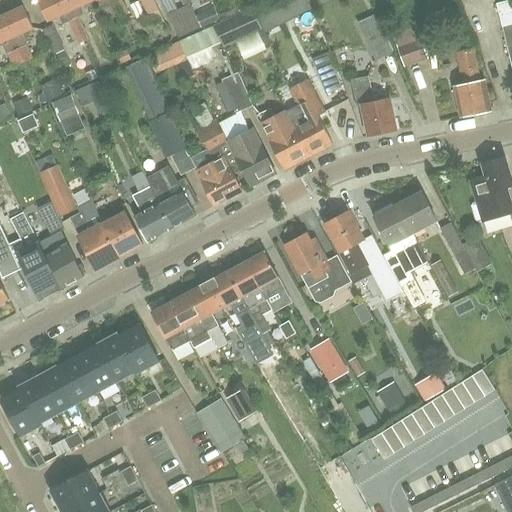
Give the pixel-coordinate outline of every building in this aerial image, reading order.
[(74,19),(64,0),(38,0),(48,22),(59,16),(63,24),(69,22),(74,19)] [(91,2),(90,0),(64,0),(74,19),(69,22),(74,32),(83,28),(78,16),(83,14),(80,7),(91,2)] [(116,0),(90,0),(91,2),(95,10),(112,2),(116,0)] [(116,0),(112,2),(117,13),(126,9),(121,0),(116,0)] [(266,2),(264,0),(248,0),(252,9),(266,2)] [(502,27),(511,24),(511,14),(509,0),(497,3),(502,27)] [(166,15),(177,38),(199,28),(189,5),(166,15)] [(34,28),(24,6),(2,16),(24,63),(33,59),(27,46),(28,45),(23,33),(34,28)] [(122,24),(131,20),(126,9),(117,13),(122,24)] [(241,14),(251,35),(263,30),(253,9),(241,14)] [(223,47),(251,35),(241,14),(214,26),(221,43),(223,47)] [(392,53),(376,15),(358,22),(375,61),(392,53)] [(24,63),(2,16),(0,16),(0,43),(2,43),(8,54),(9,53),(15,67),(24,63)] [(511,48),(511,24),(502,27),(505,39),(508,50),(511,48)] [(65,50),(53,25),(43,30),(58,62),(65,59),(62,51),(65,50)] [(221,43),(214,26),(182,41),(189,57),(221,43)] [(428,59),(415,26),(394,34),(406,68),(428,59)] [(89,40),(83,28),(74,32),(80,44),(89,40)] [(463,86),(454,88),(460,118),(491,111),(485,81),(480,83),(473,49),(456,53),(463,86)] [(131,60),(127,50),(116,56),(121,65),(131,60)] [(328,54),(313,59),(317,71),(332,65),(328,54)] [(103,63),(97,66),(103,77),(108,75),(103,63)] [(341,89),(332,65),(317,71),(326,94),(341,89)] [(253,106),(239,73),(222,80),(236,113),(253,106)] [(374,102),(369,78),(352,81),(357,107),(363,106),(369,136),(396,131),(390,99),(374,102)] [(309,155),(332,143),(317,115),(324,112),(308,80),(291,89),(307,119),(294,126),(309,155)] [(113,111),(99,81),(76,92),(83,106),(95,101),(102,117),(113,111)] [(62,96),(55,82),(42,88),(49,103),(62,96)] [(434,83),(420,87),(429,115),(442,111),(434,83)] [(80,114),(72,95),(53,103),(61,122),(80,114)] [(32,110),(27,99),(13,105),(18,116),(32,110)] [(0,122),(12,118),(6,104),(0,106),(0,122)] [(309,155),(294,126),(286,111),(273,117),(270,108),(260,113),(272,138),(271,139),(286,167),(309,155)] [(169,112),(149,122),(167,158),(171,156),(185,149),(187,148),(169,112)] [(276,172),(255,132),(253,129),(251,130),(242,112),(221,123),(220,124),(228,140),(239,163),(251,185),(276,172)] [(39,128),(34,116),(19,122),(24,135),(39,128)] [(242,191),(230,168),(239,163),(228,140),(220,124),(221,123),(218,119),(199,129),(209,148),(193,157),(200,170),(197,171),(215,205),(242,191)] [(0,152),(23,138),(14,124),(0,132),(0,152)] [(36,131),(26,134),(31,143),(40,139),(36,131)] [(511,213),(511,209),(506,189),(511,186),(511,180),(505,157),(482,164),(486,177),(469,182),(476,203),(472,204),(470,207),(475,223),(478,224),(482,223),(511,213)] [(58,165),(40,173),(60,217),(77,209),(58,165)] [(172,228),(196,216),(170,167),(148,179),(151,186),(150,186),(159,204),(172,228)] [(148,241),(172,228),(159,204),(150,186),(133,196),(142,213),(135,217),(148,241)] [(437,219),(421,190),(397,202),(413,232),(437,219)] [(63,287),(83,276),(56,226),(62,222),(51,201),(35,210),(49,236),(38,242),(63,287)] [(413,232),(397,202),(374,215),(390,245),(413,232)] [(120,257),(143,244),(125,211),(102,223),(120,257)] [(325,223),(340,253),(351,274),(370,265),(358,243),(364,239),(349,211),(325,223)] [(120,257),(102,223),(79,236),(97,269),(120,257)] [(450,223),(440,228),(465,274),(473,270),(475,269),(450,223)] [(0,228),(0,249),(8,246),(0,228)] [(317,242),(312,244),(307,233),(285,245),(301,274),(309,288),(328,278),(333,287),(350,278),(338,256),(327,261),(317,242)] [(63,287),(38,242),(19,253),(18,251),(2,259),(14,280),(28,272),(42,298),(63,287)] [(285,290),(265,252),(246,262),(261,288),(269,284),(275,296),(285,290)] [(385,256),(372,263),(384,285),(397,278),(385,258),(385,256)] [(458,292),(441,261),(431,265),(448,297),(458,292)] [(272,310),(267,300),(261,288),(246,262),(228,271),(252,315),(253,316),(263,334),(270,330),(263,315),(272,310)] [(252,315),(228,271),(210,281),(224,307),(232,303),(241,320),(252,315)] [(0,303),(9,299),(0,283),(0,303)] [(218,349),(228,344),(218,326),(212,314),(220,309),(206,283),(188,293),(212,339),(218,349)] [(212,339),(188,293),(170,303),(190,341),(194,348),(212,339)] [(190,341),(170,303),(152,313),(172,350),(190,341)] [(159,362),(139,324),(118,336),(137,371),(136,372),(137,374),(159,362)] [(283,329),(290,342),(300,337),(293,324),(283,329)] [(117,333),(97,344),(118,382),(136,372),(137,371),(118,336),(117,333)] [(327,341),(313,349),(334,384),(348,376),(327,341)] [(97,344),(78,355),(98,393),(118,382),(97,344)] [(78,355),(58,365),(78,403),(98,393),(78,355)] [(365,373),(355,358),(348,362),(357,378),(365,373)] [(323,380),(310,359),(303,363),(316,385),(323,380)] [(58,365),(38,376),(59,414),(78,403),(58,365)] [(483,371),(482,370),(472,376),(485,396),(495,390),(483,371)] [(425,402),(445,390),(435,374),(416,386),(425,402)] [(19,387),(20,389),(39,424),(40,423),(59,414),(38,376),(19,387)] [(485,396),(472,376),(462,382),(475,403),(485,396)] [(475,403),(462,382),(452,389),(465,409),(475,403)] [(407,404),(395,384),(379,394),(392,414),(407,404)] [(257,411),(244,388),(226,399),(239,422),(257,411)] [(40,423),(39,424),(20,389),(0,399),(21,437),(42,426),(40,423)] [(465,409),(452,389),(442,395),(455,415),(465,409)] [(161,400),(156,390),(149,394),(154,405),(161,401),(161,400)] [(147,409),(154,405),(149,394),(141,398),(147,409)] [(254,402),(260,412),(275,405),(269,394),(254,402)] [(455,415),(442,395),(432,401),(445,422),(455,415)] [(245,438),(221,399),(197,413),(221,453),(222,452),(236,443),(242,453),(248,449),(243,439),(245,438)] [(445,422),(432,401),(422,408),(435,428),(445,422)] [(435,428),(422,408),(412,414),(425,434),(435,428)] [(123,422),(117,411),(110,415),(116,426),(123,422)] [(425,434),(412,414),(402,420),(414,441),(425,434)] [(108,430),(116,426),(110,415),(103,419),(108,430)] [(414,441),(402,420),(392,427),(404,447),(414,441)] [(404,447),(392,427),(382,433),(394,453),(404,447)] [(84,443),(78,432),(71,436),(77,447),(84,443)] [(394,453),(382,433),(371,439),(384,460),(394,453)] [(70,450),(77,447),(71,436),(64,440),(70,450)] [(45,464),(40,453),(32,457),(38,467),(45,464)] [(511,468),(507,459),(496,464),(500,473),(511,468)] [(500,473),(496,464),(485,470),(490,479),(500,473)] [(120,472),(124,479),(135,473),(131,466),(120,472)] [(490,479),(485,470),(474,475),(479,484),(490,479)] [(50,491),(61,511),(99,492),(88,471),(50,491)] [(124,479),(128,486),(139,481),(135,473),(124,479)] [(479,484),(474,475),(464,481),(468,490),(479,484)] [(511,511),(511,476),(497,484),(510,511),(511,511)] [(468,490),(464,481),(453,486),(458,495),(468,490)] [(458,495),(453,486),(442,491),(447,500),(458,495)] [(447,500),(442,491),(432,497),(436,506),(447,500)] [(108,511),(110,511),(99,492),(61,511),(108,511)] [(436,506),(432,497),(421,502),(426,511),(436,506)] [(423,511),(426,511),(421,502),(410,507),(412,511),(423,511)]
